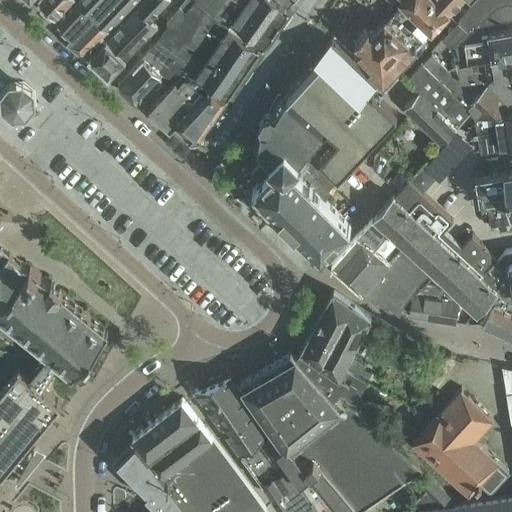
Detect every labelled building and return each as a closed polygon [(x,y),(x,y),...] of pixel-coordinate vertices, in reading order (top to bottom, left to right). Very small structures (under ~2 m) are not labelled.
[(40,0),(38,2),(55,18),(72,0),(40,0)] [(78,0),(58,23),(71,36),(92,14),(90,12),(100,0),(78,0)] [(69,39),(83,52),(87,51),(136,0),(100,0),(90,12),(92,14),(71,36),(69,39)] [(142,0),(90,55),(110,74),(158,24),(151,17),(167,0),(142,0)] [(193,0),(193,1),(263,43),(272,29),(273,29),(274,28),(273,27),(274,23),(274,22),(241,0),(193,0)] [(241,0),(274,22),(276,20),(279,21),(292,0),(241,0)] [(399,0),(402,3),(430,29),(432,31),(447,15),(432,0),(399,0)] [(432,0),(447,15),(461,0),(432,0)] [(444,34),(456,45),(461,40),(474,28),(486,21),(511,16),(511,0),(479,0),(479,1),(477,0),(475,0),(455,22),(455,23),(450,25),(449,29),(444,34)] [(155,42),(188,65),(229,93),(260,47),(193,1),(185,10),(177,4),(164,19),(168,23),(156,41),(155,42)] [(430,29),(402,3),(387,18),(386,17),(374,30),(369,25),(355,40),(363,47),(354,56),(364,65),(365,65),(384,82),(417,47),(415,45),(430,29)] [(432,52),(421,64),(465,103),(465,104),(477,92),(474,89),(487,76),(509,98),(511,95),(511,27),(488,31),(482,32),(483,39),(465,42),(466,46),(461,40),(456,45),(460,62),(449,68),(432,52)] [(311,59),(310,61),(381,131),(398,113),(373,90),(372,92),(369,89),(378,79),(333,36),(315,55),(317,57),(313,61),(311,59)] [(169,62),(182,72),(188,65),(155,42),(132,67),(119,81),(138,98),(151,84),(162,72),(159,70),(166,62),(168,64),(169,62)] [(310,61),(286,87),(339,138),(321,158),(339,176),(357,157),(356,156),(357,155),(358,155),(381,131),(310,61)] [(442,141),(471,109),(421,64),(407,79),(419,90),(404,106),(442,141)] [(188,65),(182,72),(162,94),(149,109),(171,129),(177,122),(191,135),(200,134),(229,93),(188,65)] [(477,92),(465,104),(471,109),(472,110),(473,111),(479,118),(497,113),(511,107),(511,101),(509,98),(487,76),(474,89),(477,92)] [(9,83),(0,93),(1,107),(12,117),(27,116),(36,104),(34,90),(23,81),(9,83)] [(261,127),(257,148),(266,156),(271,161),(285,145),(311,170),(321,158),(339,138),(286,87),(284,86),(270,111),(265,112),(259,122),(261,127)] [(479,118),(477,118),(482,151),(490,150),(511,145),(511,107),(497,113),(479,118)] [(274,164),(275,165),(261,179),(256,185),(255,184),(253,187),(275,208),(271,212),(296,237),(300,233),(322,255),(351,223),(325,198),(332,191),(330,188),(340,177),(321,158),(311,170),(299,159),(285,145),(271,161),(274,164)] [(266,156),(252,170),(261,179),(274,164),(271,161),(266,156)] [(421,167),(410,179),(411,180),(423,191),(434,179),(421,167)] [(511,168),(477,174),(480,199),(487,197),(491,224),(496,223),(501,227),(507,226),(511,221),(511,220),(511,168)] [(437,272),(444,278),(476,307),(501,279),(488,266),(497,257),(470,232),(461,243),(444,227),(453,217),(409,179),(374,216),(380,221),(408,247),(437,272)] [(0,312),(48,352),(58,361),(61,354),(77,367),(72,373),(73,374),(109,331),(62,293),(64,291),(52,281),(50,283),(30,267),(29,268),(0,244),(0,230),(13,215),(0,204),(0,312)] [(378,223),(373,218),(331,263),(363,290),(365,287),(376,296),(378,293),(388,302),(390,299),(400,308),(423,277),(433,269),(408,247),(380,221),(378,223)] [(488,266),(501,279),(511,267),(511,268),(511,248),(504,249),(497,257),(488,266)] [(437,273),(415,293),(411,313),(455,320),(458,293),(445,291),(445,286),(438,285),(444,278),(437,272),(437,273)] [(333,289),(313,326),(352,352),(346,365),(353,370),(355,368),(369,378),(385,351),(380,348),(381,345),(422,372),(434,352),(382,318),(381,319),(333,289)] [(493,299),(483,322),(511,336),(511,292),(501,295),(506,299),(504,304),(498,302),(493,299)] [(301,348),(297,353),(333,395),(339,389),(355,403),(355,402),(369,378),(355,368),(353,370),(346,365),(352,352),(313,326),(301,348)] [(291,348),(241,378),(245,384),(246,386),(241,389),(268,432),(285,456),(300,477),(303,482),(310,476),(339,511),(356,511),(426,465),(355,402),(355,403),(339,389),(333,395),(297,353),(291,348)] [(58,361),(48,352),(29,375),(19,366),(0,389),(0,475),(1,474),(0,472),(0,471),(6,462),(21,471),(25,465),(29,458),(13,449),(19,438),(27,443),(61,401),(44,386),(58,361)] [(511,367),(502,365),(511,424),(511,367)] [(231,373),(195,388),(274,497),(277,494),(289,511),(319,511),(323,510),(303,482),(300,477),(285,456),(268,432),(241,389),(231,373)] [(475,436),(494,416),(462,386),(414,438),(469,490),(480,484),(481,486),(484,483),(491,490),(509,470),(498,459),(499,458),(475,436)] [(177,500),(184,506),(191,511),(264,511),(268,509),(252,486),(185,400),(179,399),(133,434),(164,472),(159,476),(170,486),(166,488),(177,499),(177,500)] [(390,431),(401,440),(411,428),(400,419),(390,431)] [(134,434),(116,451),(174,511),(178,511),(184,506),(188,501),(164,472),(134,434)] [(417,482),(425,490),(402,511),(511,511),(511,493),(458,502),(427,472),(417,482)]
